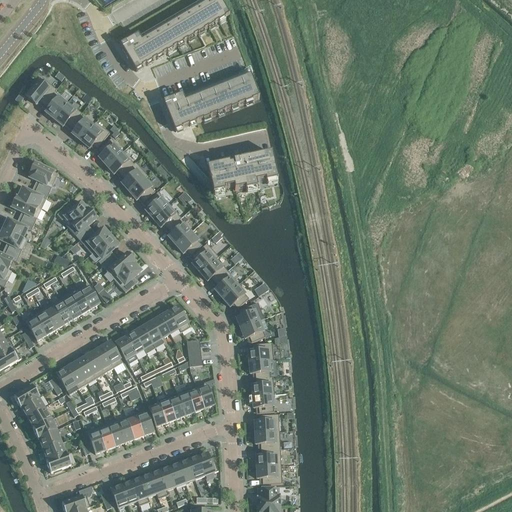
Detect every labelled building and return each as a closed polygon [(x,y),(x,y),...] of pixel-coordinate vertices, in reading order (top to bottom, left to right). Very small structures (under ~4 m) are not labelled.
[(138,36),(120,47),(123,53),(135,72),(136,73),(137,72),(135,70),(141,67),(142,69),(143,69),(142,68),(146,66),(146,67),(147,66),(146,64),(151,61),(152,63),(153,63),(153,62),(156,60),(157,61),(157,60),(156,58),(161,55),(162,57),(163,57),(163,56),(166,54),(167,54),(168,54),(166,52),(172,49),(173,51),(174,51),(173,50),(177,48),(178,48),(177,46),(182,43),(183,45),(184,44),(183,44),(187,42),(188,42),(187,40),(192,37),(194,39),(194,38),(197,35),(198,36),(199,36),(197,34),(203,31),(204,33),(205,32),(204,31),(208,29),(208,30),(209,30),(208,28),(213,24),(214,27),(215,26),(214,25),(218,23),(219,24),(218,21),(223,18),(225,20),(225,19),(229,17),(219,0),(206,0),(140,39),(138,36)] [(59,74),(55,78),(61,84),(65,79),(59,74)] [(182,96),(163,103),(174,132),(175,132),(175,133),(176,133),(175,130),(176,130),(181,128),(182,130),(183,130),(182,129),(183,129),(189,127),(190,127),(189,125),(195,122),(196,125),(197,124),(196,124),(203,121),(203,122),(204,122),(203,121),(209,118),(210,119),(211,119),(210,118),(217,116),(218,116),(217,115),(223,113),(224,114),(224,113),(231,110),(231,111),(232,111),(231,110),(237,107),(238,108),(238,107),(245,104),(245,105),(246,105),(245,104),(251,102),(252,103),(252,102),(259,99),(250,77),(191,100),(185,102),(182,96)] [(37,84),(36,83),(31,88),(33,90),(26,98),(27,99),(36,106),(39,102),(44,106),(56,91),(43,81),(41,79),(37,84)] [(56,91),(44,106),(48,110),(45,114),(54,121),(68,104),(55,93),(56,91)] [(15,102),(19,105),(24,99),(20,96),(19,95),(15,102)] [(63,128),(66,124),(70,128),(81,115),(68,104),(54,121),(63,128)] [(81,115),(70,128),(75,132),(72,135),(81,143),(96,124),(93,127),(80,117),(81,115)] [(109,135),(96,124),(81,143),(89,150),(92,146),(97,150),(109,135)] [(99,159),(106,167),(123,153),(111,140),(98,151),(102,156),(99,159)] [(114,176),(117,173),(121,177),(136,164),(135,164),(134,166),(123,153),(106,167),(114,176)] [(213,196),(214,196),(213,193),(223,191),(224,193),(225,193),(224,191),(233,189),(234,192),(245,190),(246,192),(246,190),(256,187),(256,190),(257,190),(257,187),(256,183),(265,181),(266,184),(267,184),(266,181),(276,179),(277,181),(278,181),(276,174),(275,171),(271,154),(269,154),(265,155),(257,157),(255,158),(254,158),(251,158),(249,159),(237,162),(233,163),(229,164),(226,164),(223,165),(221,166),(212,168),(209,168),(207,169),(210,185),(210,186),(211,190),(213,196)] [(147,177),(136,164),(121,177),(125,182),(121,185),(129,193),(147,177)] [(36,190),(49,195),(58,176),(48,171),(49,169),(43,167),(42,168),(35,165),(30,175),(31,176),(29,179),(39,184),(36,190)] [(147,178),(147,177),(129,193),(136,202),(140,199),(144,203),(155,194),(144,181),(147,178)] [(20,191),(17,199),(41,210),(49,195),(36,190),(34,195),(23,190),(22,192),(20,191)] [(145,212),(153,221),(169,206),(158,193),(145,205),(149,209),(145,212)] [(41,210),(17,199),(12,209),(24,215),(22,221),(34,226),(41,210)] [(68,229),(88,211),(83,205),(82,206),(80,204),(71,212),(67,208),(57,216),(68,229)] [(169,206),(153,221),(160,229),(164,226),(168,231),(181,219),(169,206)] [(80,243),(90,234),(86,229),(96,220),(88,211),(68,229),(68,230),(72,227),(78,235),(75,237),(80,243)] [(181,220),(181,219),(168,231),(172,235),(168,238),(176,247),(190,234),(179,221),(181,220)] [(34,226),(22,221),(19,226),(8,221),(7,223),(5,223),(2,230),(22,240),(26,231),(31,233),(34,226)] [(0,242),(9,247),(7,252),(19,258),(26,242),(22,240),(2,230),(0,234),(0,242)] [(91,255),(111,238),(106,231),(104,232),(103,230),(94,238),(90,234),(80,243),(91,255)] [(220,233),(212,239),(216,244),(224,237),(220,233)] [(176,247),(183,255),(187,252),(191,257),(202,247),(190,234),(176,247)] [(45,238),(40,248),(44,250),(51,244),(45,238)] [(111,238),(91,255),(91,256),(95,253),(102,260),(98,263),(102,268),(113,260),(109,255),(117,247),(116,245),(117,244),(111,238)] [(200,275),(216,260),(218,259),(206,245),(192,258),(196,263),(192,266),(200,275)] [(0,267),(8,271),(12,262),(16,264),(19,258),(7,252),(4,257),(0,255),(0,267)] [(117,264),(113,260),(102,268),(107,273),(110,271),(117,278),(113,281),(114,282),(135,264),(127,255),(117,264)] [(63,260),(60,265),(67,268),(69,263),(63,260)] [(215,284),(227,273),(216,260),(200,275),(207,283),(211,280),(215,284)] [(135,264),(114,282),(125,294),(135,286),(131,281),(140,273),(139,271),(140,270),(135,264)] [(8,271),(0,267),(0,287),(1,288),(4,289),(12,273),(8,271)] [(223,301),(237,288),(239,286),(227,273),(215,284),(219,289),(215,292),(223,301)] [(87,285),(79,289),(91,310),(99,306),(87,285)] [(248,300),(237,288),(223,301),(230,309),(233,305),(237,310),(248,300)] [(91,310),(79,289),(70,295),(82,316),(91,310)] [(73,321),(82,316),(70,295),(60,300),(73,321)] [(3,300),(8,307),(12,305),(7,298),(3,300)] [(73,321),(60,300),(51,306),(64,326),(73,321)] [(16,311),(12,305),(8,307),(12,314),(16,311)] [(236,320),(240,330),(258,323),(264,321),(257,305),(238,312),(241,318),(236,320)] [(51,306),(42,311),(55,332),(64,326),(51,306)] [(178,308),(168,314),(178,331),(180,335),(190,329),(187,324),(189,323),(185,316),(183,317),(178,308)] [(33,317),(45,337),(55,332),(42,311),(33,317)] [(169,336),(178,331),(168,314),(159,319),(169,336)] [(20,324),(16,317),(11,320),(16,327),(20,324)] [(45,337),(33,317),(24,322),(37,343),(45,337)] [(159,319),(151,324),(161,341),(169,336),(159,319)] [(258,323),(240,330),(245,341),(249,339),(251,344),(265,339),(258,323)] [(151,324),(142,329),(152,346),(161,341),(151,324)] [(142,329),(133,335),(143,351),(152,346),(142,329)] [(30,341),(25,334),(21,336),(25,343),(30,341)] [(133,335),(124,340),(134,357),(143,351),(133,335)] [(124,340),(115,345),(125,362),(134,357),(124,340)] [(34,347),(30,341),(25,343),(30,350),(34,347)] [(0,358),(14,350),(14,349),(10,352),(4,342),(0,344),(0,358)] [(110,344),(101,349),(113,370),(122,365),(110,344)] [(249,365),(269,363),(273,362),(272,345),(252,347),(253,353),(248,353),(248,359),(247,359),(247,363),(249,363),(249,365)] [(104,375),(113,370),(101,349),(92,355),(104,375)] [(21,360),(14,350),(0,358),(0,372),(2,372),(2,373),(9,369),(9,368),(21,360)] [(92,355),(83,360),(96,381),(104,375),(92,355)] [(87,386),(96,381),(83,360),(74,365),(87,386)] [(255,375),(255,380),(270,379),(269,363),(249,365),(250,375),(255,375)] [(65,371),(75,387),(78,391),(87,386),(74,365),(65,371)] [(67,392),(75,387),(65,371),(57,376),(66,392),(67,392)] [(272,379),(270,379),(255,380),(256,387),(251,387),(252,393),(250,393),(251,397),(252,397),(252,399),(272,397),(274,397),(272,379)] [(49,383),(53,390),(57,387),(53,380),(49,383)] [(122,384),(113,388),(116,395),(119,393),(125,390),(123,387),(122,384)] [(205,384),(196,388),(204,410),(214,407),(210,397),(213,396),(210,388),(207,389),(205,384)] [(62,394),(57,387),(53,390),(57,397),(62,394)] [(14,399),(20,409),(38,399),(39,399),(33,388),(23,393),(23,392),(16,396),(17,397),(14,399)] [(194,414),(204,410),(196,388),(186,391),(194,414)] [(186,391),(176,395),(185,418),(194,414),(186,391)] [(166,399),(168,403),(175,421),(185,418),(176,395),(166,399)] [(273,414),(272,397),(252,399),(253,410),(258,409),(259,415),(273,414)] [(38,399),(20,409),(20,410),(21,409),(27,419),(44,409),(38,399)] [(70,412),(74,409),(70,402),(66,405),(70,412)] [(168,403),(158,407),(165,425),(175,421),(168,403)] [(152,420),(156,429),(165,425),(158,407),(149,410),(152,420)] [(126,417),(135,414),(133,408),(124,411),(126,417)] [(32,430),(51,421),(44,409),(27,419),(33,429),(32,430)] [(74,409),(70,412),(74,419),(78,416),(74,409)] [(145,411),(135,415),(144,437),(153,434),(145,411)] [(134,441),(144,437),(135,415),(125,418),(134,441)] [(254,424),(255,435),(279,434),(278,416),(259,417),(259,423),(254,424)] [(125,418),(116,422),(124,445),(134,441),(125,418)] [(38,441),(56,432),(51,421),(32,430),(38,441)] [(115,448),(124,445),(116,422),(106,426),(115,448)] [(106,426),(96,429),(105,452),(115,448),(106,426)] [(95,456),(105,452),(96,429),(87,433),(88,435),(95,456)] [(39,441),(43,452),(61,444),(56,432),(38,441),(39,441)] [(254,441),(255,440),(255,446),(260,446),(261,452),(280,451),(279,434),(255,435),(255,436),(253,436),(254,441)] [(46,463),(66,455),(65,455),(61,444),(43,452),(47,462),(46,463)] [(281,468),(280,451),(261,452),(261,458),(256,458),(257,469),(281,468)] [(66,455),(46,463),(50,475),(54,474),(54,475),(62,472),(61,471),(71,467),(66,455)] [(207,455),(197,459),(204,478),(218,473),(214,462),(210,464),(207,455)] [(204,478),(197,459),(187,462),(195,482),(204,478)] [(195,482),(187,462),(178,466),(185,485),(195,482)] [(176,489),(185,485),(178,466),(168,469),(176,489)] [(262,480),(262,486),(282,485),(281,468),(257,469),(257,480),(262,480)] [(176,489),(168,469),(159,473),(168,497),(167,492),(176,489)] [(158,500),(168,497),(159,473),(149,477),(158,500)] [(140,480),(149,504),(147,499),(156,496),(158,501),(158,500),(149,477),(140,480)] [(139,508),(149,504),(140,480),(130,484),(139,508)] [(139,508),(130,484),(121,487),(128,507),(137,503),(139,508)] [(118,511),(128,507),(121,487),(111,491),(118,511)] [(257,496),(257,508),(279,508),(279,496),(278,496),(278,490),(258,490),(258,496),(257,496)] [(62,505),(63,511),(79,511),(85,510),(86,511),(90,509),(86,497),(72,501),(72,500),(65,503),(65,504),(62,505)]
